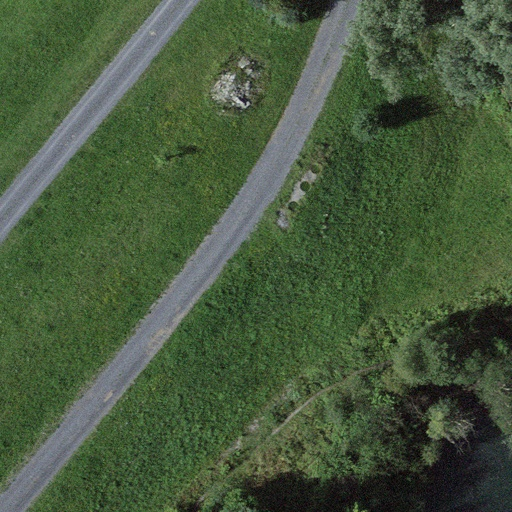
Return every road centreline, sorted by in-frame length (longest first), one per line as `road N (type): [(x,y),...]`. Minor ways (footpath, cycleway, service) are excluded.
road 1 (track): [(10,511),(191,295),(306,122),(347,0)]
road 2 (track): [(0,223),(187,0)]
